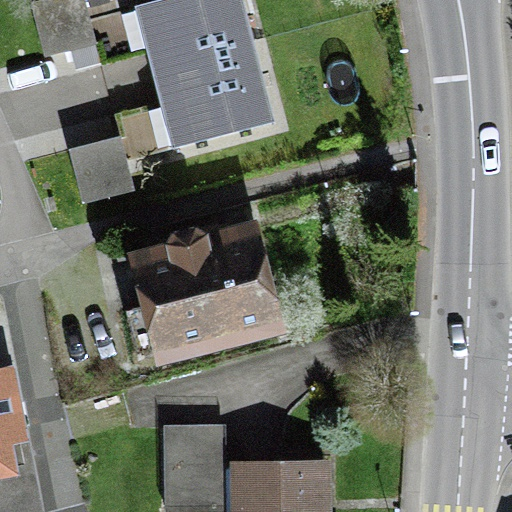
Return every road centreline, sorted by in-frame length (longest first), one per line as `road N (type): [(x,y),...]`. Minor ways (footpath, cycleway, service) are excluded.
road 1 (secondary): [(458,0),(473,102),(466,358)]
road 2 (unknown): [(39,248),(130,511)]
road 3 (secondary): [(466,358),(457,511)]
